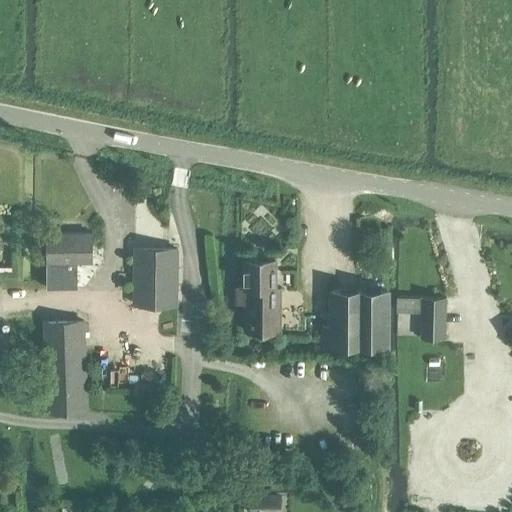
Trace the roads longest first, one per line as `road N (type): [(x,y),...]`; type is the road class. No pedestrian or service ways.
road 1 (tertiary): [(0,112),(511,210)]
road 2 (unknown): [(83,129),(110,241),(106,273),(91,301),(79,306),(0,313)]
road 3 (unknown): [(451,200),(493,371),(511,412)]
road 4 (unknown): [(323,456),(319,393),(194,360)]
